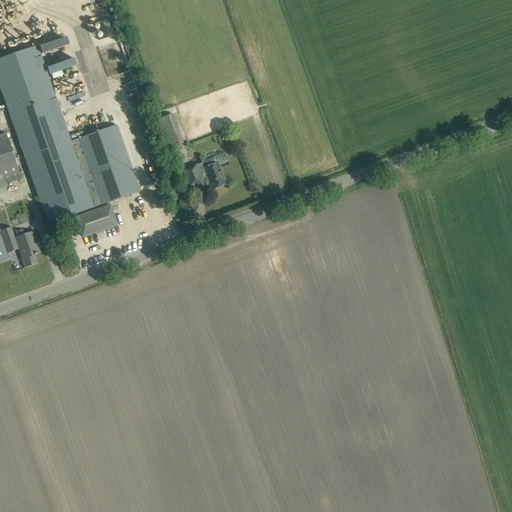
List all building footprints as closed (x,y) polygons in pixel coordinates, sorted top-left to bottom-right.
[(107,38),(116,35),(110,19),(102,22),(107,38)] [(46,42),(40,44),(42,51),(69,42),(65,29),(44,37),(46,42)] [(71,142),(37,47),(0,59),(0,88),(18,140),(48,224),(75,214),(83,237),(117,225),(109,202),(140,191),(116,125),(71,142)] [(171,147),(182,143),(172,114),(160,119),(165,133),(162,134),(167,147),(170,145),(171,147)] [(5,184),(21,178),(5,133),(0,135),(0,179),(3,178),(5,184)] [(226,185),(219,165),(227,162),(224,153),(203,161),(204,163),(183,171),(188,185),(207,179),(211,191),(226,185)] [(184,198),(180,187),(170,190),(174,201),(184,198)] [(0,261),(9,259),(7,253),(18,249),(24,268),(38,264),(35,255),(40,254),(33,232),(15,238),(11,228),(0,231),(0,261)]
